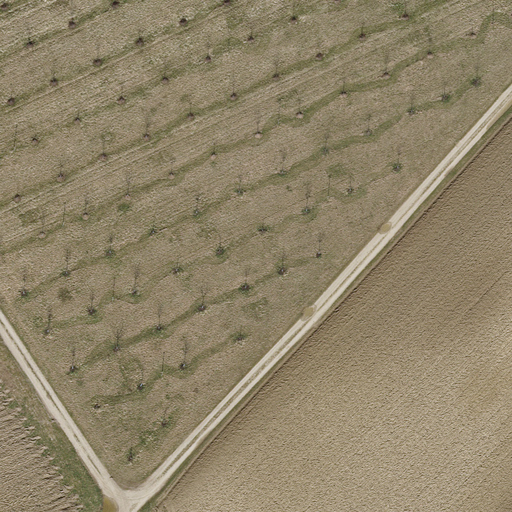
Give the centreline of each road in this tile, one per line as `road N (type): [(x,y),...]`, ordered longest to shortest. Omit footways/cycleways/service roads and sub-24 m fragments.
road 1 (track): [(511,97),(127,511)]
road 2 (track): [(117,511),(113,492),(0,318)]
